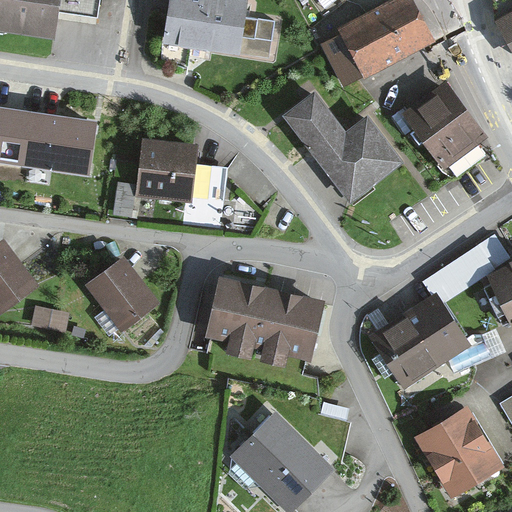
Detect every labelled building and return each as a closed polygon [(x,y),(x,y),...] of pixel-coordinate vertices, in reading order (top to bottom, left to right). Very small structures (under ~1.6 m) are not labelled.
[(98,0),(0,0),(0,25),(50,33),(54,6),(97,13),(98,0)] [(244,3),(225,0),(173,0),(167,38),(268,54),(273,25),(242,20),(244,3)] [(342,33),(327,41),(347,80),(426,40),(405,0),(398,0),(340,29),(342,33)] [(511,23),(501,30),(511,48),(511,23)] [(445,90),(410,116),(444,161),(479,135),(445,90)] [(317,97),(290,119),(353,199),(400,163),(368,121),(348,137),(317,97)] [(93,124),(28,114),(21,161),(86,171),(93,124)] [(191,149),(147,143),(141,190),(186,196),(191,149)] [(32,284),(3,245),(0,246),(0,307),(1,308),(32,284)] [(154,304),(123,262),(93,285),(123,326),(154,304)] [(511,267),(494,276),(511,312),(511,267)] [(308,357),(320,303),(223,281),(210,335),(232,340),(230,349),(283,362),(285,352),(308,357)] [(406,381),(463,342),(434,298),(376,337),(406,381)] [(68,333),(70,314),(35,310),(33,329),(68,333)] [(511,401),(502,408),(511,425),(511,401)] [(498,464),(466,411),(423,438),(455,490),(498,464)] [(328,468),(276,416),(237,455),(288,507),(328,468)]
